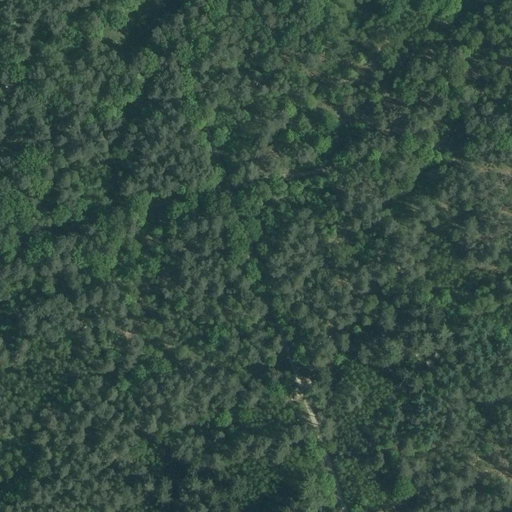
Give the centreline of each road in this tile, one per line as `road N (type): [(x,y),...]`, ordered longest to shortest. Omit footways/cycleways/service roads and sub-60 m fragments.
road 1 (track): [(347,511),(226,183)]
road 2 (track): [(511,129),(226,183)]
road 3 (track): [(226,183),(0,231)]
road 4 (track): [(226,183),(183,68),(228,0)]
